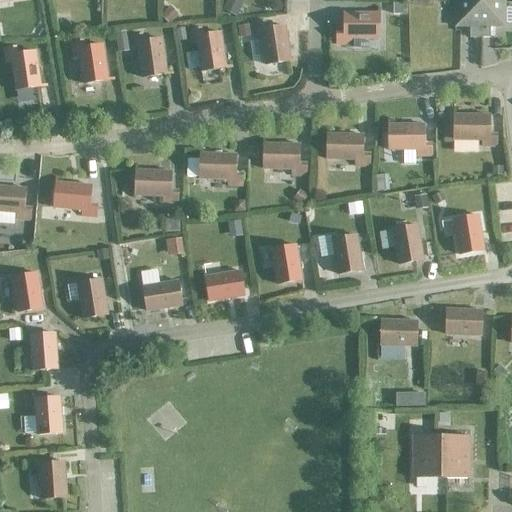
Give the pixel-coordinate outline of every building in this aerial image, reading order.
[(232,0),(226,0),(221,13),(234,20),(242,4),(232,0)] [(402,3),(393,3),(392,15),(402,15),(402,3)] [(480,4),(455,3),(454,28),(469,28),(469,39),(479,39),(480,4)] [(480,4),(479,39),(490,39),(490,29),(504,29),(504,4),(480,4)] [(169,9),(159,19),(167,27),(177,18),(169,9)] [(379,15),(343,15),(343,34),(336,34),(336,46),(350,46),(350,40),(379,40),(379,15)] [(261,38),(265,67),(290,63),(284,28),(266,31),(265,24),(253,26),(255,39),(261,38)] [(248,27),(235,29),(237,41),(250,39),(248,27)] [(198,53),(186,55),(188,71),(200,69),(201,73),(225,69),(220,35),(201,37),(200,30),(188,32),(190,46),(196,45),(198,53)] [(186,31),(174,32),(175,43),(188,41),(186,31)] [(126,34),(115,36),(118,56),(129,55),(126,34)] [(141,79),(166,76),(161,41),(143,44),(141,36),(129,38),(131,52),(137,51),(141,79)] [(82,85),(107,82),(102,47),(83,50),(82,42),(70,44),(72,58),(78,57),(82,85)] [(15,92),(40,88),(35,53),(16,56),(15,49),(3,51),(5,64),(11,63),(15,92)] [(489,117),(453,117),(453,142),(482,142),(482,148),(495,148),(496,136),(488,136),(489,117)] [(423,127),(388,126),(388,152),(417,152),(417,158),(430,158),(430,145),(423,145),(423,127)] [(362,137),(327,136),(326,161),(355,162),(355,168),(368,168),(369,156),(361,156),(362,137)] [(298,146),(263,146),(263,171),(292,171),(291,177),(305,178),(305,165),(298,165),(298,146)] [(188,161),(187,179),(199,180),(199,181),(228,181),(228,187),(241,188),(242,175),(234,175),(235,156),(200,155),(200,162),(188,161)] [(490,170),(490,179),(501,179),(501,170),(490,170)] [(171,173),(135,172),(134,197),(163,198),(163,204),(177,205),(177,192),(170,192),(171,173)] [(387,176),(374,177),(375,193),(387,192),(387,176)] [(91,187),(55,184),(53,210),(82,212),(82,218),(95,219),(96,207),(89,206),(91,187)] [(25,190),(0,188),(0,213),(16,215),(16,221),(29,222),(31,210),(23,209),(25,190)] [(298,193),(291,202),(300,207),(306,199),(298,193)] [(440,195),(430,200),(434,208),(444,203),(440,195)] [(425,196),(413,198),(415,211),(427,209),(425,196)] [(236,203),(232,208),(232,215),(243,215),(243,203),(236,203)] [(361,203),(346,205),(348,218),(363,215),(361,203)] [(314,212),(305,219),(311,226),(319,219),(314,212)] [(288,215),(286,224),(298,227),(300,218),(288,215)] [(453,222),(458,256),(483,252),(478,217),(453,222)] [(177,220),(163,221),(163,235),(178,235),(177,220)] [(238,224),(225,226),(227,241),(241,239),(238,224)] [(392,231),(398,266),(423,262),(417,227),(392,231)] [(331,241),(337,276),(362,272),(356,237),(331,241)] [(179,241),(164,243),(166,258),(181,256),(179,241)] [(271,251),(276,286),(301,282),(295,247),(271,251)] [(106,253),(95,254),(96,264),(107,263),(106,253)] [(205,278),(209,303),(244,298),(240,273),(205,278)] [(12,279),(17,314),(42,310),(37,275),(12,279)] [(76,286),(82,320),(107,316),(101,282),(76,286)] [(143,288),(146,313),(181,308),(177,283),(143,288)] [(481,313),(446,311),(445,336),(480,338),(481,313)] [(381,322),(380,347),(415,348),(416,323),(381,322)] [(20,332),(7,333),(8,345),(21,344),(20,332)] [(57,370),(55,335),(30,337),(32,372),(57,370)] [(497,367),(490,374),(500,384),(507,377),(497,367)] [(489,376),(477,376),(477,389),(489,389),(489,376)] [(425,395),(413,395),(413,409),(425,409),(425,395)] [(34,401),(37,436),(62,434),(59,399),(34,401)] [(448,415),(438,415),(438,425),(448,425),(448,415)] [(384,432),(374,432),(374,444),(384,444),(384,432)] [(436,459),(436,437),(412,437),(412,480),(445,480),(445,459),(436,459)] [(469,437),(436,437),(436,459),(445,459),(445,480),(469,480),(469,437)] [(41,501),(66,499),(64,464),(39,466),(39,468),(40,478),(41,501)]
